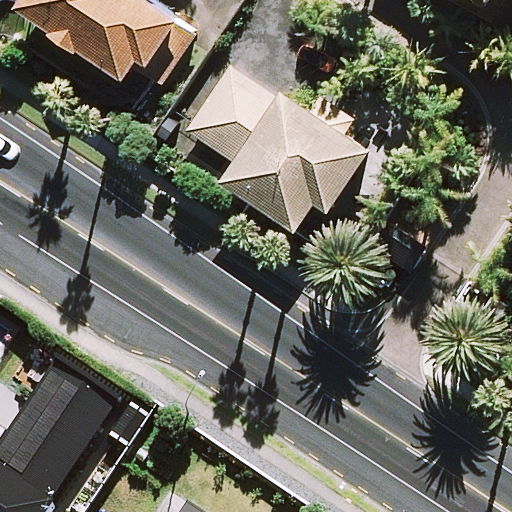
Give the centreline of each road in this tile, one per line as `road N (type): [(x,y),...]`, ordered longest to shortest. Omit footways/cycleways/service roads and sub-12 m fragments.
road 1 (secondary): [(0,181),(360,417)]
road 2 (residential): [(511,163),(360,417)]
road 3 (secondary): [(360,417),(505,511)]
road 4 (residential): [(378,0),(511,91)]
